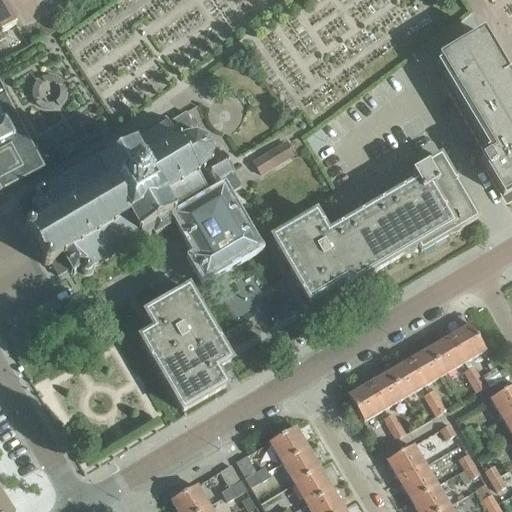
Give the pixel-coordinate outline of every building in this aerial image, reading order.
[(0,33),(1,35),(15,26),(0,1),(0,33)] [(475,142),(485,159),(480,162),(502,199),(511,192),(511,86),(481,35),(437,62),(447,78),(439,83),(475,142)] [(0,192),(18,183),(44,170),(0,85),(0,87),(4,95),(0,97),(0,192)] [(71,277),(79,272),(79,274),(80,275),(81,276),(83,277),(84,277),(86,277),(87,277),(88,277),(90,276),(91,275),(92,274),(93,273),(93,272),(93,270),(152,235),(153,238),(168,229),(166,226),(174,221),(197,259),(192,262),(203,282),(255,251),(225,198),(241,189),(225,163),(218,151),(213,151),(207,141),(198,137),(185,115),(140,141),(136,135),(119,144),(118,142),(103,151),(104,153),(45,188),(44,187),(42,187),(41,187),(39,187),(38,188),(37,188),(36,189),(35,191),(34,192),(34,194),(34,195),(35,196),(35,198),(36,199),(29,203),(32,208),(19,215),(26,227),(23,228),(22,232),(24,236),(27,237),(29,239),(30,241),(28,243),(29,245),(30,245),(31,245),(32,244),(35,249),(37,253),(36,254),(36,255),(35,255),(37,258),(39,256),(40,258),(40,259),(41,261),(40,264),(42,268),(46,269),(49,267),(56,279),(68,272),(71,277)] [(260,177),(292,158),(284,145),(252,164),(260,177)] [(462,230),(476,221),(440,159),(411,176),(416,185),(327,237),(314,216),(272,241),(280,256),(286,252),(294,267),(288,270),(309,305),(344,285),(347,290),(361,281),(358,276),(372,267),(376,273),(403,257),(399,252),(414,243),(420,254),(447,238),(444,232),(459,224),(462,230)] [(199,323),(190,309),(196,305),(187,291),(144,316),(154,333),(139,341),(165,385),(170,382),(179,397),(173,400),(182,414),(225,389),(215,372),(230,364),(204,320),(199,323)] [(464,365),(484,354),(469,327),(449,339),(464,365)] [(444,377),(464,365),(449,339),(428,351),(444,377)] [(424,389),(444,377),(428,351),(408,362),(424,389)] [(403,401),(424,389),(408,362),(388,374),(403,401)] [(472,370),(467,373),(463,375),(469,385),(478,380),(472,370)] [(501,380),(508,377),(504,370),(498,374),(501,380)] [(383,413),(403,401),(388,374),(367,386),(383,413)] [(475,396),(484,391),(478,380),(469,385),(475,396)] [(363,425),(383,413),(367,386),(347,398),(363,425)] [(501,423),(511,416),(511,388),(489,402),(501,423)] [(423,399),(429,409),(438,404),(432,393),(423,399)] [(438,404),(429,409),(435,419),(444,414),(438,404)] [(511,416),(501,423),(511,440),(511,416)] [(392,417),(383,422),(389,432),(398,427),(392,417)] [(389,432),(395,443),(404,438),(398,427),(389,432)] [(445,442),(454,437),(448,427),(439,432),(445,442)] [(466,444),(474,439),(469,429),(460,434),(466,444)] [(294,430),(269,445),(277,459),(281,466),(306,451),(294,430)] [(472,454),(481,449),(474,439),(466,444),(472,454)] [(412,448),(386,464),(398,484),(424,468),(412,448)] [(306,451),(281,466),(282,467),(293,487),(318,472),(306,451)] [(457,462),(463,473),(472,467),(466,457),(457,462)] [(250,491),(259,485),(254,476),(256,476),(246,459),(235,466),(247,486),(250,491)] [(281,466),(277,459),(261,468),(263,471),(266,476),(282,467),(281,466)] [(463,473),(469,483),(478,478),(472,467),(463,473)] [(424,468),(398,484),(410,504),(436,489),(424,468)] [(239,485),(230,469),(219,475),(229,491),(230,490),(235,499),(245,494),(239,485)] [(490,485),(499,480),(493,469),(484,474),(490,485)] [(256,476),(254,476),(259,485),(269,480),(266,476),(263,471),(256,476)] [(331,493),(318,472),(293,487),(306,507),(331,493)] [(499,480),(490,485),(496,495),(505,490),(499,480)] [(170,503),(175,511),(202,511),(208,509),(195,488),(170,503)] [(414,511),(442,511),(448,509),(436,489),(410,504),(414,511)] [(226,505),(235,499),(230,490),(229,491),(221,496),(226,505)] [(341,511),(331,493),(306,507),(308,511),(341,511)] [(486,511),(488,511),(496,508),(490,497),(481,503),(486,511)]
